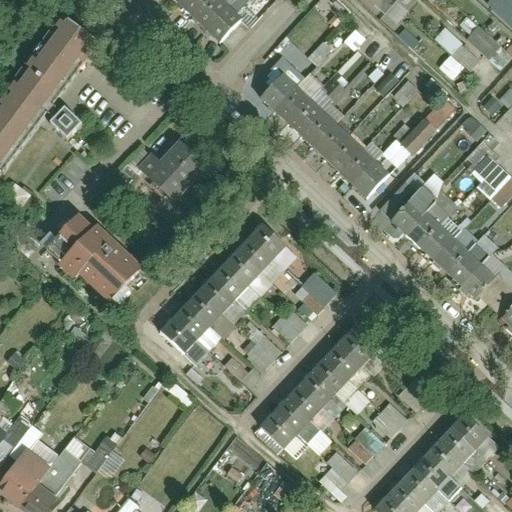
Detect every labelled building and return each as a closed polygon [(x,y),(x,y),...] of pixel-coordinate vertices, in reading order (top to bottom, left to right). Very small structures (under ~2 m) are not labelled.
[(176,0),(228,47),(253,20),(231,0),(176,0)] [(511,0),(489,0),(484,6),(511,29),(511,0)] [(76,21),(0,118),(0,168),(100,40),(76,21)] [(488,62),(500,49),(478,28),(466,41),(488,62)] [(451,56),(439,70),(453,83),(464,70),(469,75),(480,62),(444,31),(434,42),(451,56)] [(352,33),(344,45),(355,53),(364,41),(352,33)] [(356,192),(379,169),(275,68),(252,92),(356,192)] [(511,91),(509,89),(500,102),(509,109),(511,106),(511,91)] [(511,108),(503,118),(511,125),(511,108)] [(64,111),(51,125),(66,139),(80,125),(64,111)] [(199,164),(170,136),(152,155),(144,148),(130,163),(137,170),(136,172),(165,200),(199,164)] [(502,210),(511,199),(511,179),(482,151),(462,173),(502,210)] [(15,186),(3,202),(19,213),(31,197),(15,186)] [(403,191),(381,214),(467,295),(489,272),(403,191)] [(95,299),(130,263),(75,211),(41,247),(95,299)] [(276,241),(253,218),(151,325),(175,348),(276,241)] [(294,295),(315,318),(336,297),(315,275),(294,295)] [(511,291),(494,311),(511,327),(511,291)] [(352,311),(250,415),(276,440),(378,336),(352,311)] [(272,329),(289,346),(307,328),(290,311),(272,329)] [(264,373),(281,354),(259,335),(242,354),(264,373)] [(236,393),(250,376),(232,360),(217,376),(236,393)] [(399,399),(410,409),(420,399),(408,388),(399,399)] [(389,405),(373,422),(392,440),(408,423),(389,405)] [(403,511),(479,431),(454,408),(365,503),(375,511),(403,511)] [(347,448),(364,467),(384,448),(367,430),(347,448)] [(318,484),(336,500),(359,475),(336,454),(325,466),(331,471),(318,484)] [(51,511),(59,502),(19,472),(2,494),(26,511),(51,511)]
